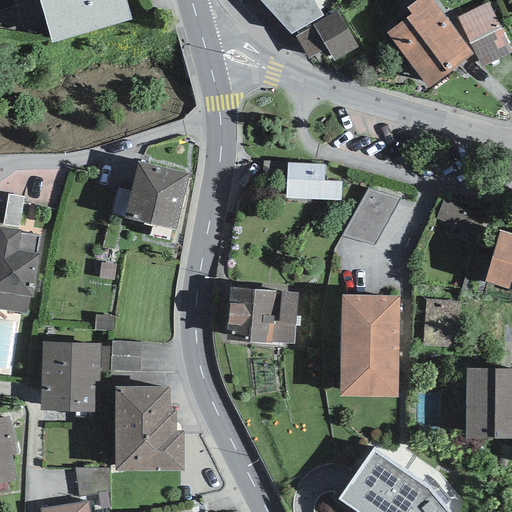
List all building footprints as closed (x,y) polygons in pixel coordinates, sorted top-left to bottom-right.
[(126,0),(38,0),(50,43),(132,20),(126,0)] [(258,0),(290,34),(323,16),(313,0),(258,0)] [(431,0),(415,0),(406,7),(411,15),(387,33),(428,88),(473,54),(431,0)] [(464,18),(483,70),(511,59),(511,58),(494,7),(464,18)] [(313,26),(295,36),(308,59),(326,49),(334,62),(358,48),(336,11),(312,25),(313,26)] [(188,173),(137,161),(124,219),(175,231),(188,173)] [(319,164),(283,162),(282,198),(335,201),(336,183),(318,182),(319,164)] [(396,199),(366,185),(342,235),(372,250),(396,199)] [(483,216),(441,200),(434,219),(476,235),(483,216)] [(20,230),(0,226),(0,310),(26,314),(28,297),(32,298),(39,255),(35,254),(38,236),(20,233),(20,230)] [(511,235),(499,232),(483,282),(511,290),(511,235)] [(297,294),(230,289),(226,340),(293,345),(297,294)] [(400,297),(342,296),(339,397),(397,398),(400,297)] [(459,302),(424,300),(421,346),(457,348),(459,302)] [(99,382),(100,343),(42,342),(40,411),(93,412),(94,381),(99,382)] [(114,347),(114,361),(143,362),(143,347),(114,347)] [(511,368),(465,369),(465,440),(511,439),(511,368)] [(169,410),(169,388),(114,387),(115,472),(183,471),(183,431),(176,431),(176,410),(169,410)] [(9,416),(0,418),(0,483),(15,481),(10,455),(16,454),(9,416)] [(373,451),(340,500),(358,511),(447,511),(448,511),(424,485),(373,451)] [(89,511),(88,501),(39,508),(39,511),(89,511)]
